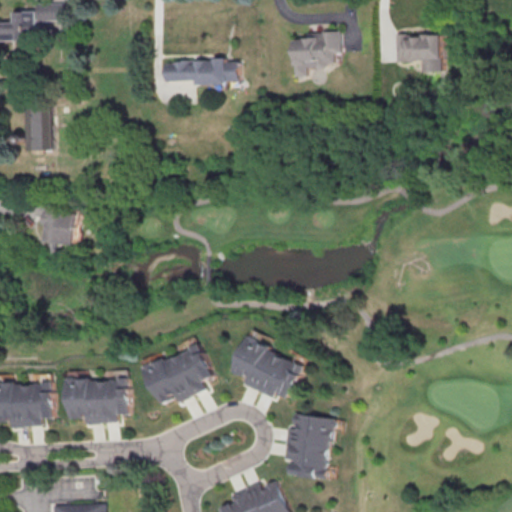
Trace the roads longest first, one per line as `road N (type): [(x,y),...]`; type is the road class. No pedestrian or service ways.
road 1 (residential): [(0,463),(100,459),(120,450)]
road 2 (residential): [(120,450),(0,446)]
